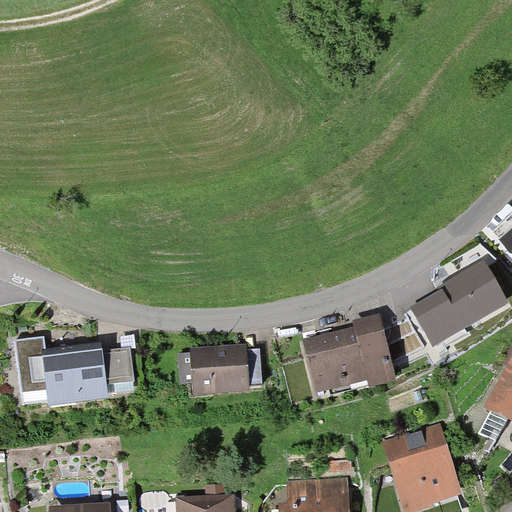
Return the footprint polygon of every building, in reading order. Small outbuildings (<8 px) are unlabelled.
[(511,230),(500,242),(510,255),(511,255),(511,230)] [(509,306),(484,262),(464,274),(441,287),(443,290),(410,309),(434,349),(509,306)] [(354,328),(302,341),(316,396),(368,383),(370,390),(397,383),(379,315),(352,322),(354,328)] [(44,338),(15,342),(23,406),(48,403),(49,408),(108,401),(106,387),(102,352),(101,343),(83,346),(45,350),(44,338)] [(507,367),(511,358),(511,344),(501,364),(507,367)] [(235,346),(191,349),(191,354),(179,355),(181,385),(192,384),(193,397),(250,393),(249,389),(247,351),(246,345),(235,346)] [(131,349),(102,352),(106,387),(134,383),(131,349)] [(260,350),(247,351),(249,389),(262,388),(260,350)] [(511,358),(507,367),(483,409),(511,424),(511,358)] [(382,442),(402,511),(417,511),(433,508),(432,505),(462,496),(451,459),(441,424),(382,442)] [(349,511),(348,478),(286,482),(288,505),(279,506),(279,511),(349,511)] [(81,501),(83,485),(60,483),(58,498),(81,501)] [(176,499),(176,511),(235,511),(235,495),(225,496),(225,484),(206,485),(206,497),(176,499)]
